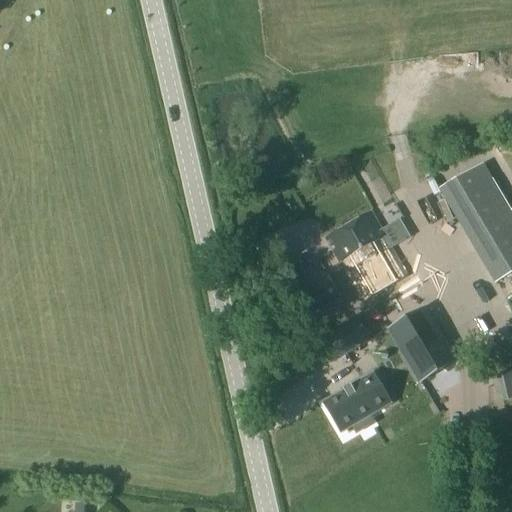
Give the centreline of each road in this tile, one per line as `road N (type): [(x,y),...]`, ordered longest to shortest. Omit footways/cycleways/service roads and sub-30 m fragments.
road 1 (tertiary): [(266,511),(154,0)]
road 2 (unknown): [(470,511),(459,288),(393,137)]
